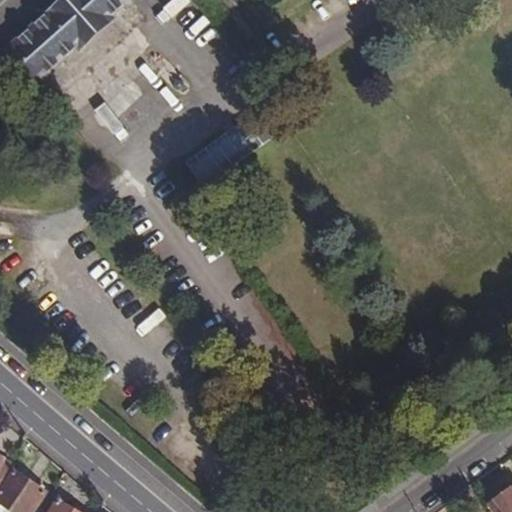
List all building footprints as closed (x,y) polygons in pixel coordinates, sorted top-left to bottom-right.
[(71,0),(13,51),(37,76),(80,38),(83,40),(107,19),(106,17),(124,0),(71,0)] [(158,30),(189,3),(186,0),(174,0),(150,21),(158,30)] [(181,156),(195,184),(263,149),(249,121),(181,156)] [(0,467),(0,474),(3,476),(10,462),(5,459),(0,467)] [(0,511),(1,511),(7,504),(20,511),(33,511),(46,492),(16,471),(0,493),(0,511)] [(511,511),(511,490),(492,505),(496,511),(511,511)] [(76,511),(60,501),(52,511),(76,511)]
